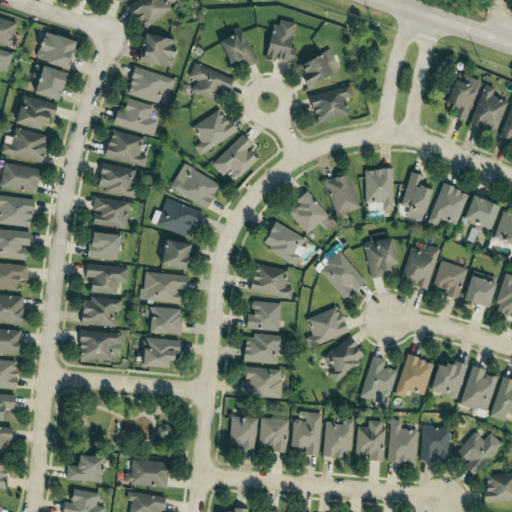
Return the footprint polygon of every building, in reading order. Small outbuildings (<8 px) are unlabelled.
[(162,0),(133,0),(125,5),(141,28),(169,9),(162,0)] [(14,23),(0,18),(0,44),(11,49),(15,38),(10,36),(14,23)] [(293,23),(272,19),(264,59),(290,64),(293,48),(288,47),(293,23)] [(215,40),(225,63),(236,58),(241,68),(254,62),(239,29),(215,40)] [(64,69),(72,40),(41,32),(33,60),(64,69)] [(167,68),(174,40),(140,32),(134,60),(167,68)] [(0,70),(4,72),(10,53),(0,49),(0,70)] [(302,86),(337,69),(327,49),(295,64),(300,73),(296,75),(302,86)] [(185,77),(193,80),(189,92),(215,102),(220,89),(225,91),(231,78),(191,63),(185,77)] [(55,99),(61,71),(33,65),(28,93),(55,99)] [(172,79),(132,67),(124,94),(157,103),(161,87),(169,90),(172,79)] [(450,117),(462,122),(478,81),(453,72),(441,102),(453,107),(450,117)] [(493,133),(505,101),(489,96),(492,88),(481,84),(467,124),(493,133)] [(314,124),(347,114),(342,98),(350,95),(347,85),(306,96),(314,124)] [(12,122),(38,130),(42,117),(50,119),(54,105),(19,95),(12,122)] [(121,109),(115,108),(110,124),(151,136),(156,121),(147,118),(151,106),(124,98),(121,109)] [(495,135),(511,141),(511,106),(507,104),(495,135)] [(218,108),(188,127),(198,142),(192,146),(198,156),(234,132),(218,108)] [(0,154),(39,162),(45,135),(14,129),(12,137),(3,135),(0,148),(0,154)] [(142,138),(108,129),(101,157),(142,168),(145,157),(137,155),(142,138)] [(209,164),(220,176),(228,169),(236,178),(254,160),(244,149),(249,145),(240,136),(209,164)] [(0,174),(0,187),(33,194),(38,170),(3,163),(0,174)] [(95,187),(102,188),(102,194),(132,198),(134,188),(129,187),(132,168),(98,164),(95,187)] [(168,190),(205,208),(218,183),(180,164),(168,190)] [(363,203),(380,203),(380,211),(390,211),(390,169),(363,169),(363,203)] [(405,208),(403,216),(418,221),(428,189),(417,186),(421,176),(407,172),(397,206),(405,208)] [(357,209),(346,173),(322,181),(333,216),(357,209)] [(466,193),(439,184),(425,223),(435,226),(437,220),(454,226),(466,193)] [(323,229),(331,222),(303,191),(294,199),(297,203),(285,213),(305,235),(318,223),(323,229)] [(0,225),(29,227),(30,198),(0,196),(0,225)] [(89,224),(122,229),(127,202),(92,196),(90,212),(91,212),(89,224)] [(459,220),(488,228),(495,204),(467,196),(459,220)] [(201,213),(164,198),(158,212),(153,210),(148,223),(183,236),(188,223),(196,226),(201,213)] [(511,212),(511,215),(500,211),(492,238),(511,244),(511,212)] [(259,248),(294,263),(305,237),(269,223),(259,248)] [(0,258),(22,260),(23,246),(27,247),(28,232),(0,229),(0,258)] [(368,277),(387,273),(386,265),(392,264),(385,231),(367,235),(369,243),(361,245),(368,277)] [(115,259),(116,234),(86,232),(85,258),(115,259)] [(183,268),(185,243),(160,240),(158,266),(183,268)] [(408,248),(398,281),(424,289),(437,249),(426,245),(424,253),(408,248)] [(339,296),(349,287),(352,291),(363,281),(336,251),(316,270),(339,296)] [(454,300),(465,269),(439,260),(429,287),(444,292),(443,296),(454,300)] [(25,265),(0,263),(0,289),(14,290),(15,280),(24,280),(25,265)] [(288,299),(291,288),(283,287),(286,270),(252,263),(247,291),(288,299)] [(126,266),(83,264),(82,280),(88,280),(87,293),(114,294),(115,283),(125,283),(126,266)] [(184,275),(141,273),(139,301),(179,303),(180,291),(183,291),(184,275)] [(511,317),(511,277),(502,274),(492,303),(496,304),(493,312),(511,317)] [(460,301),(485,307),(491,282),(466,276),(460,301)] [(20,296),(0,295),(0,323),(19,324),(20,296)] [(112,327),(113,310),(119,311),(120,299),(88,297),(88,301),(79,300),(77,325),(112,327)] [(278,303),(249,301),(248,315),(244,314),(243,329),(277,331),(278,303)] [(309,348),(345,333),(333,306),(303,319),(310,336),(304,338),(309,348)] [(145,333),(178,335),(179,309),(144,307),(143,317),(146,317),(145,333)] [(0,354),(15,355),(17,330),(0,328),(0,354)] [(109,360),(110,344),(119,345),(120,334),(77,331),(75,358),(109,360)] [(242,335),(241,362),(278,364),(279,336),(242,335)] [(332,382),(363,359),(347,337),(320,357),(331,371),(326,374),(332,382)] [(164,367),(165,357),(176,358),(177,340),(140,339),(140,367),(164,367)] [(421,395),(431,363),(404,355),(392,395),(403,398),(405,391),(421,395)] [(387,397),(395,371),(382,366),(383,360),(370,356),(357,397),(378,403),(380,395),(387,397)] [(0,388),(12,389),(14,360),(0,359),(0,388)] [(464,365),(453,362),(451,367),(433,363),(426,391),(454,399),(464,365)] [(483,413),(494,377),(482,374),(483,370),(469,366),(457,404),(483,413)] [(280,369),(242,367),(242,380),(238,380),(237,396),(278,398),(280,369)] [(511,388),(510,388),(511,380),(497,377),(488,418),(502,421),(503,414),(511,415),(511,388)] [(0,419),(1,419),(2,409),(11,409),(12,395),(0,394),(0,419)] [(288,447),(303,449),(302,454),(315,456),(320,414),(304,412),(303,421),(291,420),(288,447)] [(252,450),(253,418),(227,417),(226,449),(252,450)] [(255,446),(269,448),(269,451),(283,453),(286,420),(258,417),(255,446)] [(321,457),(348,457),(349,420),(340,419),(340,423),(321,423),(321,457)] [(412,464),(415,430),(398,429),(399,421),(387,420),(385,462),(412,464)] [(382,422),(365,421),(365,428),(354,427),(352,455),(367,456),(367,461),(380,462),(382,422)] [(0,451),(7,452),(8,427),(0,426),(0,451)] [(418,460),(432,460),(445,460),(446,427),(419,426),(418,460)] [(451,456),(472,474),(499,443),(487,433),(481,440),(472,432),(451,456)] [(100,457),(73,456),(73,466),(64,466),(64,480),(99,482),(100,457)] [(164,486),(165,462),(127,461),(126,485),(164,486)] [(511,473),(480,475),(482,502),(511,500),(511,473)] [(60,502),(58,511),(102,511),(103,507),(94,506),(96,494),(69,489),(67,503),(60,502)] [(124,511),(159,511),(162,498),(129,492),(124,511)]
